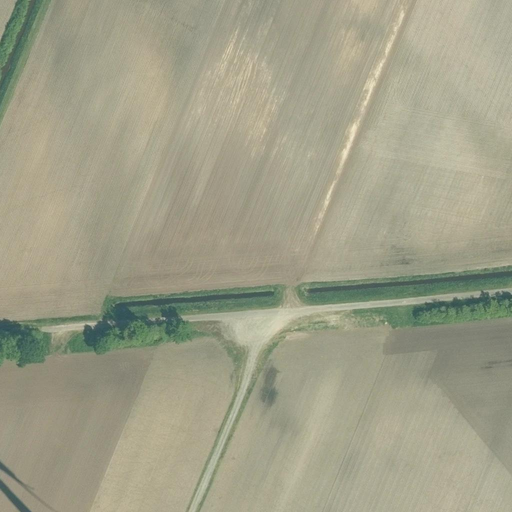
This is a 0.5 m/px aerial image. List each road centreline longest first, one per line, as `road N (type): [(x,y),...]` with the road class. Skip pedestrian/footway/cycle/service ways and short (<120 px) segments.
road 1 (track): [(511,289),(50,329)]
road 2 (track): [(271,310),(197,511)]
